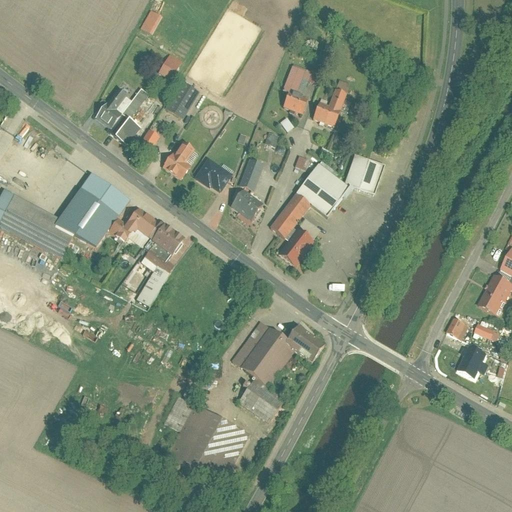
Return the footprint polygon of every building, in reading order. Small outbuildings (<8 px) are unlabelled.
[(151,13),(142,32),(156,38),(164,18),(151,13)] [(159,75),(170,82),(180,66),(169,60),(159,75)] [(291,95),(284,111),(301,119),(308,104),(302,101),(310,84),(308,83),(311,75),(295,68),(284,92),(291,95)] [(167,111),(183,120),(196,95),(181,87),(167,111)] [(95,120),(110,132),(123,117),(117,112),(127,99),(118,91),(95,120)] [(318,106),(312,122),(336,131),(349,95),(337,91),(330,110),(318,106)] [(124,114),(132,119),(148,97),(141,92),(124,114)] [(110,135),(127,148),(140,131),(123,118),(110,135)] [(289,135),(296,130),(289,121),(282,125),(289,135)] [(140,149),(151,156),(160,140),(149,134),(140,149)] [(280,140),(271,136),(266,144),(275,149),(280,140)] [(189,171),(184,167),(193,153),(184,147),(179,156),(174,153),(163,170),(182,182),(189,171)] [(323,150),(320,155),(329,161),(333,155),(323,150)] [(316,252),(312,249),(317,243),(316,242),(322,232),(305,221),(313,208),(329,219),(354,190),(373,199),(386,168),(356,159),(348,184),(323,164),(272,231),(289,243),(280,259),(298,270),(305,258),(311,261),(316,252)] [(296,170),(304,173),(308,162),(300,159),(296,170)] [(241,187),(255,192),(265,166),(250,161),(241,187)] [(196,181),(218,195),(231,176),(209,162),(196,181)] [(72,240),(95,248),(129,203),(92,175),(58,220),(5,195),(0,203),(0,230),(61,261),(72,240)] [(239,193),(228,209),(250,223),(261,206),(239,193)] [(126,230),(148,245),(160,226),(138,211),(126,230)] [(153,246),(175,260),(187,241),(165,226),(153,246)] [(495,273),(478,305),(499,316),(511,291),(511,251),(499,276),(495,273)] [(136,301),(147,309),(172,271),(148,256),(141,266),(154,274),(136,301)] [(455,319),(445,338),(458,344),(467,324),(455,319)] [(480,322),(476,329),(493,337),(496,330),(480,322)] [(259,327),(232,365),(267,390),(291,355),(282,348),(284,344),(259,327)] [(320,348),(294,330),(284,344),(282,348),(291,355),(308,366),(320,348)] [(489,358),(469,349),(458,373),(478,382),(489,358)] [(249,438),(196,410),(168,462),(220,491),(249,438)]
